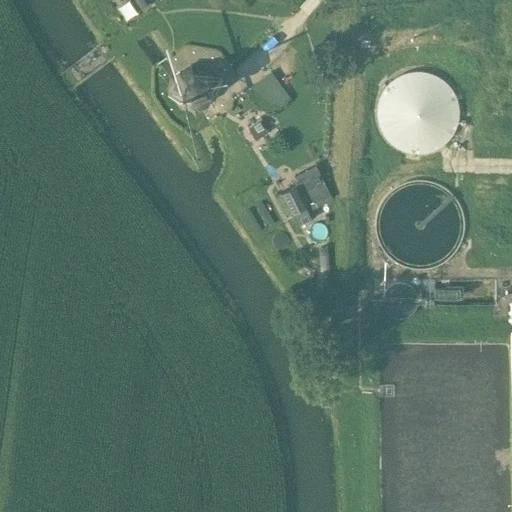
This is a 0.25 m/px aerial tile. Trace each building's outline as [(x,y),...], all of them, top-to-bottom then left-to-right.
[(114,0),(113,1),(126,19),(148,3),(146,0),(114,0)] [(191,66),(178,75),(174,91),(184,105),(200,108),(213,99),(216,83),(207,69),(191,66)] [(403,149),(415,152),(428,150),(439,145),(448,137),(455,127),(457,115),(457,102),(452,91),(444,81),(433,75),(422,72),(409,72),(398,77),(388,84),(381,94),(377,107),(378,120),(383,132),(391,142),(403,149)] [(247,128),(255,140),(268,131),(260,119),(247,128)] [(324,197),(308,167),(293,175),(298,183),(277,194),(288,216),(292,214),(298,226),(313,218),(306,206),(324,197)] [(415,269),(428,269),(440,265),(450,258),(458,248),(463,237),(464,224),(463,212),(457,200),(448,190),(437,183),(424,180),(410,181),(398,186),(387,194),(380,204),(376,217),(375,229),(378,241),(384,252),(393,260),(404,266),(415,269)] [(390,317),(397,319),(405,317),(411,312),(415,305),(415,297),(411,290),(404,285),(396,284),(388,287),(382,293),(380,300),(381,307),(385,313),(390,317)]
